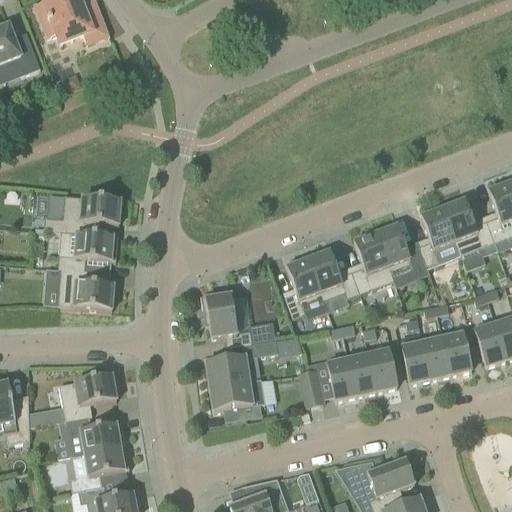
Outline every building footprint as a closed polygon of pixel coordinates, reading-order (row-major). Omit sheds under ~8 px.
[(108,41),(94,3),(80,8),(76,0),(53,0),(42,5),(43,7),(34,10),(47,43),(56,40),(59,50),(82,41),(86,50),(87,49),(86,47),(106,39),(107,41),(108,41)] [(39,74),(25,39),(13,44),(8,31),(0,33),(0,70),(3,69),(7,80),(18,75),(21,82),(39,74)] [(57,85),(61,96),(77,89),(73,79),(57,85)] [(497,223),(485,228),(494,251),(511,244),(511,196),(510,191),(488,199),(497,223)] [(46,224),(48,201),(33,200),(32,223),(44,224),(46,224)] [(44,224),(43,237),(59,239),(73,240),(76,240),(94,242),(95,230),(118,232),(120,207),(80,204),(64,202),(48,201),(46,224),(44,224)] [(472,233),(463,209),(442,217),(456,253),(461,264),(494,251),(485,228),(472,233)] [(431,249),(418,254),(427,276),(440,272),(436,261),(456,253),(442,217),(422,225),(431,249)] [(427,276),(418,254),(404,259),(395,234),(375,241),(389,278),(409,270),(415,287),(429,282),(427,276)] [(58,262),(57,276),(60,276),(83,278),(84,277),(85,266),(115,268),(117,244),(94,242),(76,240),(73,240),(59,239),(58,262)] [(389,278),(375,241),(353,250),(363,275),(351,279),(359,301),(393,288),(389,278)] [(329,258),(307,266),(321,303),(322,307),(344,299),(346,306),(359,301),(351,279),(339,284),(329,258)] [(304,321),(300,310),(321,303),(307,266),(285,274),(295,300),(283,304),(291,326),(304,321)] [(87,277),(84,277),(83,278),(60,276),(57,312),(111,316),(113,292),(86,290),(87,277)] [(484,299),(487,307),(498,303),(495,295),(484,299)] [(218,296),(200,303),(204,332),(208,331),(210,345),(223,343),(225,354),(241,352),(248,351),(255,350),(274,347),(275,347),(272,328),(250,331),(245,301),(231,303),(230,301),(219,303),(218,296)] [(475,311),(487,307),(484,299),(472,304),(475,311)] [(446,311),(434,313),(436,321),(448,318),(446,311)] [(434,313),(421,316),(423,324),(436,321),(434,313)] [(416,325),(403,328),(404,335),(417,332),(416,325)] [(511,325),(495,331),(494,331),(505,366),(511,364),(511,325)] [(494,327),(473,333),(485,373),(505,366),(494,331),(495,331),(494,327)] [(340,333),(342,343),(354,339),(352,330),(340,333)] [(330,346),(342,343),(340,333),(328,337),(330,346)] [(362,337),(364,346),(376,343),(373,334),(362,337)] [(462,341),(442,345),(450,381),(470,376),(462,341)] [(422,350),(430,386),(450,381),(442,345),(422,350)] [(274,347),(241,352),(243,363),(244,363),(244,364),(276,359),(274,347)] [(401,354),(409,390),(430,386),(422,350),(401,354)] [(387,353),(366,357),(375,398),(396,393),(387,353)] [(366,357),(346,362),(355,402),(375,398),(366,357)] [(334,407),(355,402),(346,362),(307,371),(308,378),(317,376),(323,405),(333,403),(334,407)] [(248,387),(244,364),(244,363),(243,363),(205,369),(209,394),(248,387)] [(296,381),(303,414),(324,410),(323,405),(317,376),(308,378),(296,381)] [(73,426),(77,425),(91,423),(89,411),(116,406),(111,382),(58,392),(65,428),(73,426)] [(248,387),(209,394),(212,418),(212,419),(243,413),(259,411),(263,410),(275,408),(272,386),(260,387),(259,386),(248,387)] [(8,451),(28,446),(27,402),(10,405),(8,388),(0,389),(0,431),(3,431),(8,451)] [(35,419),(28,420),(28,434),(37,433),(35,419)] [(73,426),(65,428),(71,463),(83,460),(124,453),(120,430),(91,435),(88,423),(77,425),(73,426)] [(72,485),(68,486),(70,498),(77,497),(85,496),(100,493),(98,482),(128,477),(124,453),(83,460),(87,483),(72,485)] [(362,511),(397,511),(398,511),(393,498),(413,490),(405,467),(375,478),(371,468),(363,471),(353,475),(353,485),(356,495),(362,511)] [(305,494),(313,491),(308,477),(299,479),(296,484),(303,501),(305,494)] [(13,483),(1,486),(4,495),(15,491),(16,492),(13,483)] [(286,511),(277,485),(242,493),(247,507),(232,511),(286,511)] [(305,494),(303,501),(306,509),(318,505),(313,491),(305,494)] [(86,510),(86,511),(134,511),(132,500),(105,505),(103,493),(100,493),(85,496),(77,497),(80,511),(86,510)]
